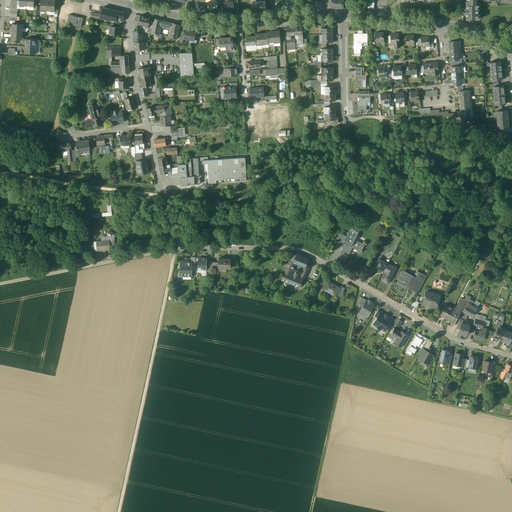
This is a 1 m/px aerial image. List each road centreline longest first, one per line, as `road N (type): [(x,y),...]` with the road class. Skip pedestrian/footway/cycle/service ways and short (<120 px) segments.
road 1 (residential): [(123,3),(178,243),(294,249),(439,332),(511,356)]
road 2 (track): [(119,511),(178,243)]
road 3 (track): [(361,285),(311,511)]
road 4 (track): [(0,284),(178,243)]
road 5 (residential): [(237,21),(249,155)]
